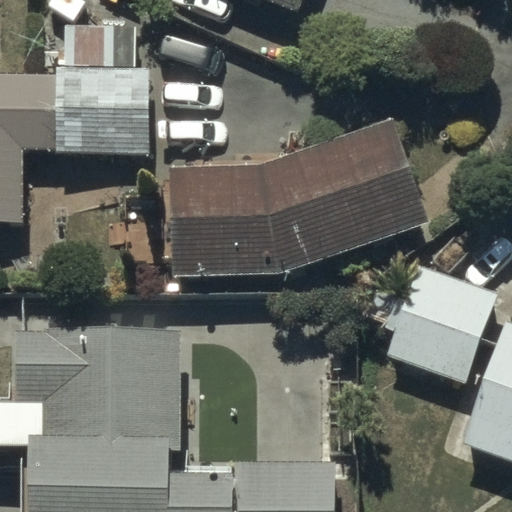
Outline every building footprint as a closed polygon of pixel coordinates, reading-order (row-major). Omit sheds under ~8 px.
[(77,0),(58,0),(54,21),(72,25),(77,0)] [(239,0),(298,23),(307,0),(239,0)] [(60,37),(60,80),(0,80),(0,234),(17,234),(16,164),(150,163),(149,80),(112,80),(112,71),(119,71),(119,43),(113,43),(113,36),(60,37)] [(259,178),(169,182),(172,289),(282,283),(423,237),(390,136),(259,178)] [(411,279),(385,364),(468,389),(494,305),(411,279)] [(511,338),(506,336),(462,455),(511,472),(511,338)] [(166,340),(10,339),(9,466),(16,466),(16,511),(334,511),(335,480),(234,480),(234,467),(166,467),(166,340)]
